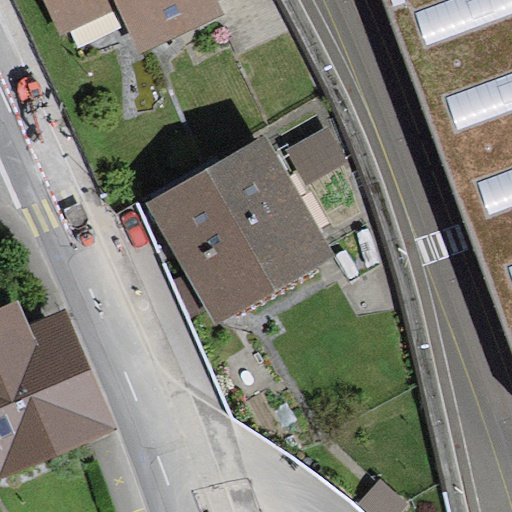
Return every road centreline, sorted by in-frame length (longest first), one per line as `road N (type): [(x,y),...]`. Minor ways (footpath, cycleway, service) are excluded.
road 1 (tertiary): [(14,126),(172,492)]
road 2 (residential): [(172,492),(253,485),(302,511)]
